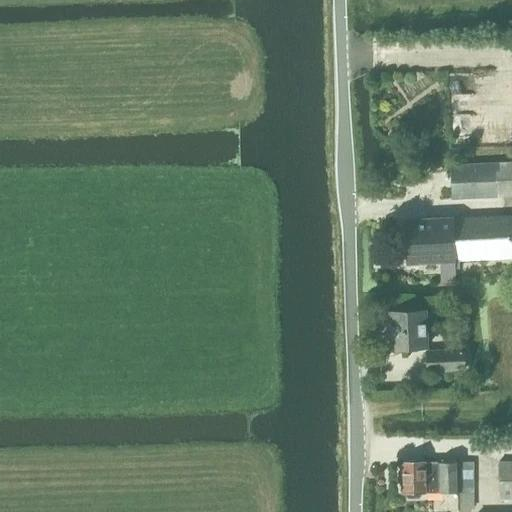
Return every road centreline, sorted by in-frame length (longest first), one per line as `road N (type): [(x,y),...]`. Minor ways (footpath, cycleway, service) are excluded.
road 1 (tertiary): [(356,511),(342,0)]
road 2 (track): [(343,63),(463,58),(511,90)]
road 3 (track): [(511,403),(354,405)]
